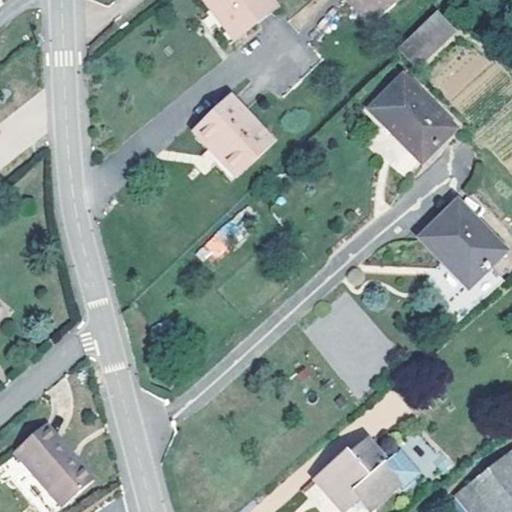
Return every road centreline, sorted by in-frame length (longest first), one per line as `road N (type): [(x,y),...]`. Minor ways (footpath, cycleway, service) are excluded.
road 1 (residential): [(102,333),(67,181),(57,0)]
road 2 (unknown): [(67,181),(274,12)]
road 3 (residential): [(152,511),(102,333)]
road 4 (residential): [(102,333),(0,419)]
